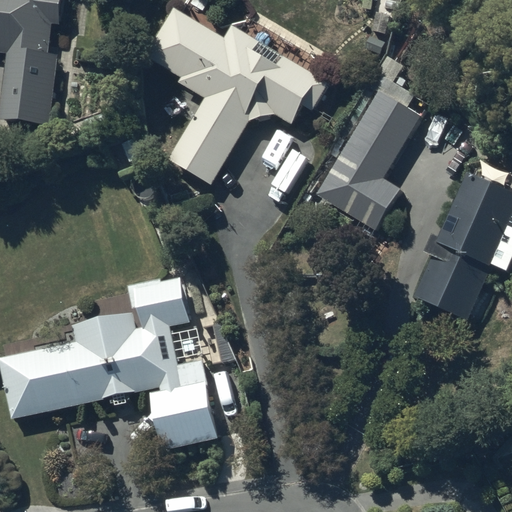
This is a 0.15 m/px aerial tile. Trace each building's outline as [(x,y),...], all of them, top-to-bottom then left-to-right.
[(0,0),(0,54),(13,55),(10,125),(64,127),(67,63),(55,62),(56,26),(69,26),(69,0),(0,0)] [(241,32),(233,44),(184,14),(155,62),(188,83),(184,90),(213,108),(177,167),(219,193),(259,126),(282,121),(300,132),(312,113),(318,117),(320,113),(334,91),(241,32)] [(343,137),(355,144),(324,199),(384,234),(406,197),(389,187),(427,121),(417,115),(425,101),(398,86),(409,68),(390,57),(343,137)] [(502,276),(511,252),(511,195),(479,181),(450,246),(441,242),(433,261),(436,263),(421,298),(481,324),(502,276)] [(83,350),(6,366),(18,423),(118,402),(119,406),(144,401),(143,398),(167,393),(168,399),(161,401),(172,455),(228,443),(211,365),(188,369),(180,333),(200,329),(190,282),(134,294),(140,319),(79,332),(83,350)]
